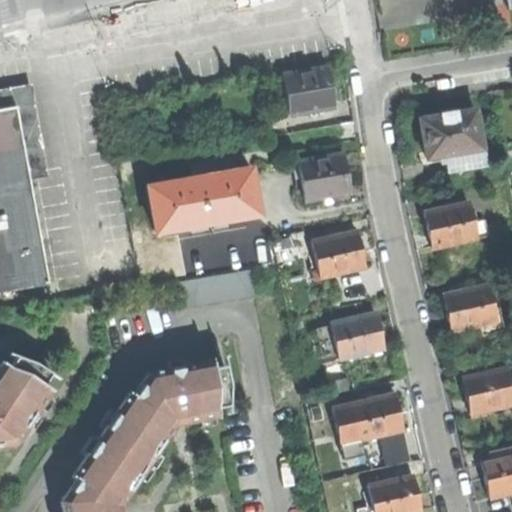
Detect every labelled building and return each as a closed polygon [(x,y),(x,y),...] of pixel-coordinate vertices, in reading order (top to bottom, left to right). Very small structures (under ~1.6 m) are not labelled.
[(326,67),(282,74),(289,113),(333,106),(330,89),(326,67)] [(0,87),(0,108),(16,106),(29,179),(49,175),(32,82),(0,87)] [(0,291),(48,283),(29,179),(16,106),(0,108),(0,291)] [(443,155),(446,173),(483,166),(475,109),(455,113),(454,111),(440,114),(440,116),(419,119),(424,146),(426,158),(443,155)] [(342,153),(297,162),(305,202),(349,193),(345,173),(342,153)] [(148,188),(156,232),(256,214),(251,186),(248,169),(148,188)] [(428,231),(432,249),(489,235),(485,219),(473,222),(468,202),(423,212),(428,231)] [(355,232),(312,242),(317,268),(312,269),(315,279),(319,278),(320,279),(364,269),(359,250),(355,232)] [(170,283),(175,309),(254,296),(249,269),(170,283)] [(480,325),(482,335),(504,330),(499,307),(492,308),(487,285),(470,289),(468,279),(457,281),(460,292),(443,295),(447,315),(451,332),(480,325)] [(374,314),(331,324),(339,360),(382,350),(378,332),(374,314)] [(0,446),(14,444),(31,419),(51,391),(43,385),(51,374),(35,364),(32,368),(17,358),(9,368),(1,363),(0,365),(0,446)] [(129,393),(101,434),(148,468),(177,428),(183,427),(220,419),(218,411),(231,409),(227,389),(232,388),(227,367),(214,369),(212,361),(148,373),(133,395),(129,393)] [(467,401),(470,414),(511,405),(511,367),(507,369),(506,368),(462,378),(467,401)] [(393,394),(332,408),(340,445),(401,430),(397,410),(393,394)] [(120,511),(120,509),(148,468),(101,434),(72,477),(77,480),(62,503),(63,511),(120,511)] [(487,486),(489,498),(511,492),(511,449),(494,454),(495,459),(481,462),(487,486)] [(412,476),(368,486),(373,506),(356,509),(357,511),(418,511),(420,511),(417,496),(412,476)]
